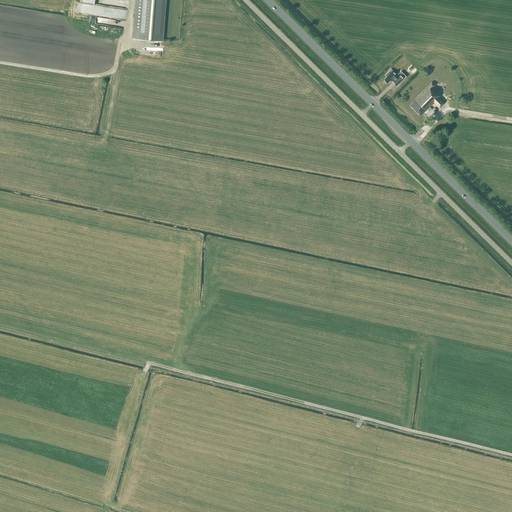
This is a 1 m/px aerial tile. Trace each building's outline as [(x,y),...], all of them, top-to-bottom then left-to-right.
[(136,0),(133,38),(161,40),(164,0),(136,0)] [(79,4),(78,13),(94,15),(93,22),(116,24),(116,21),(112,21),(112,19),(126,20),(127,9),(79,4)] [(397,75),(391,69),(385,75),(387,77),(384,80),(384,81),(386,83),(386,82),(387,83),(390,80),(396,86),(406,76),(401,71),(397,75)] [(410,105),(420,115),(424,110),(425,111),(427,109),(429,111),(431,109),(429,107),(433,102),(439,108),(444,103),(439,97),(440,96),(437,93),(432,88),(434,86),(432,84),(432,83),(431,82),(412,101),(413,102),(410,105)] [(355,102),(352,105),(359,111),(361,108),(355,102)]
